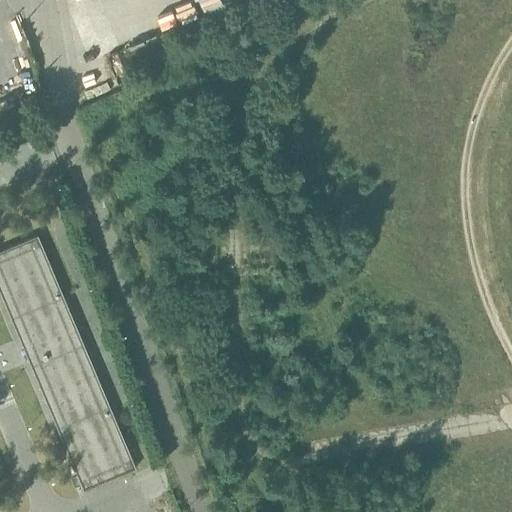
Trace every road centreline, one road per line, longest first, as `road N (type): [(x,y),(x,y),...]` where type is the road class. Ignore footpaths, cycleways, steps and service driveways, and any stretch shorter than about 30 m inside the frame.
road 1 (track): [(511,411),(313,448),(267,440),(258,424),(237,352),(258,84),(326,19),(371,0)]
road 2 (unclassified): [(204,511),(96,230),(62,112),(45,0)]
road 3 (track): [(511,64),(483,115),(470,222),(490,316),(511,354)]
road 4 (unknown): [(39,511),(185,470)]
